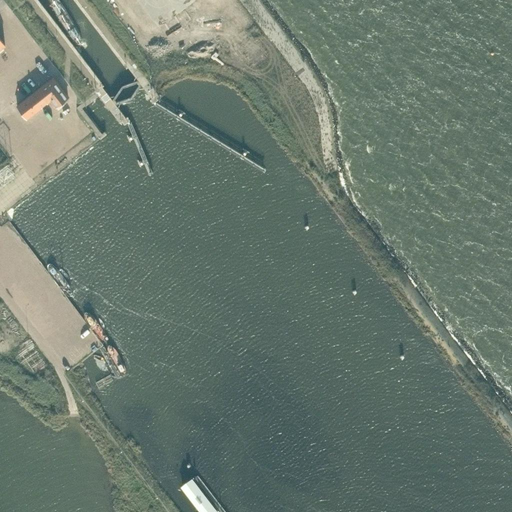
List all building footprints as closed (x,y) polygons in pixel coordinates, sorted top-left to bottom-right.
[(9,13),(4,17),(17,35),(22,31),(9,13)] [(53,76),(16,106),(27,119),(50,101),(55,108),(69,97),(53,76)] [(20,254),(6,262),(15,277),(29,269),(20,254)] [(5,263),(0,267),(0,282),(3,286),(15,277),(5,263)] [(39,288),(22,300),(31,313),(48,302),(39,288)] [(63,318),(44,330),(53,344),(72,331),(63,318)] [(219,511),(195,480),(183,490),(200,511),(219,511)]
